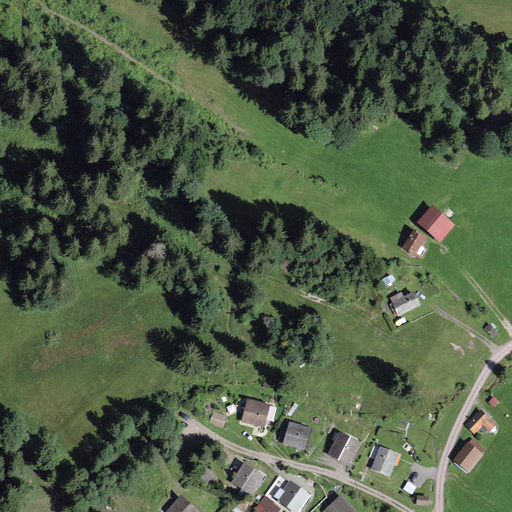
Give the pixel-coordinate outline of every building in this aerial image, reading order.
[(433,205),(417,223),(440,242),(455,225),(433,205)] [(427,237),(414,229),(403,248),(416,256),(427,237)] [(391,275),(382,280),(385,286),(394,280),(391,275)] [(402,292),(390,298),(398,316),(420,306),(414,293),(405,297),(402,292)] [(489,324),(484,329),(493,337),(498,332),(489,324)] [(494,397),(489,403),(494,407),(499,402),(494,397)] [(270,404),(248,399),(243,422),(264,427),(270,404)] [(481,410),(465,426),(474,435),(482,427),(487,432),(495,425),(481,410)] [(227,416),(213,411),(209,423),(223,427),(227,416)] [(311,429),(289,422),(283,443),(305,450),(311,429)] [(360,442),(339,431),(327,454),(348,465),(360,442)] [(467,442),(452,460),(468,472),(483,454),(467,442)] [(383,446),(375,443),(367,463),(372,465),(371,469),(390,477),(399,454),(382,447),(383,446)] [(265,476),(245,463),(232,483),(242,489),(239,494),(249,500),(265,476)] [(194,473),(206,485),(215,476),(203,464),(194,473)] [(298,511),(311,495),(292,481),(278,501),(293,511),(298,511)] [(408,482),(404,489),(412,494),(416,487),(408,482)] [(198,511),(199,511),(182,496),(167,511),(198,511)] [(274,502),(265,496),(258,506),(266,511),(277,511),(280,509),(272,504),(274,502)] [(355,511),(341,496),(323,511),(355,511)] [(429,497),(417,496),(417,505),(428,506),(429,497)]
